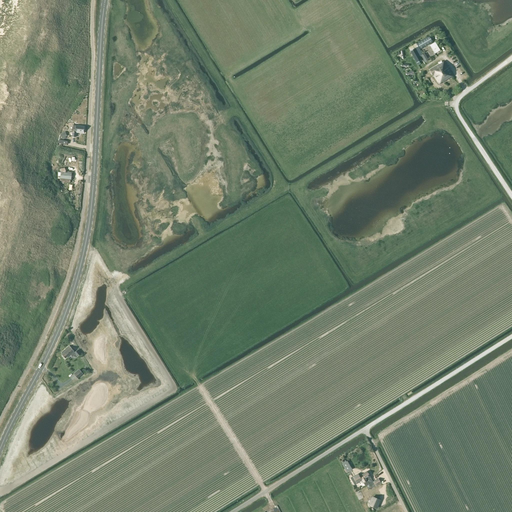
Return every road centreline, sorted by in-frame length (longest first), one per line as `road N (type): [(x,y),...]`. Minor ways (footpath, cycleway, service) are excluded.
road 1 (secondary): [(0,449),(55,338),(82,259),(105,0)]
road 2 (track): [(284,188),(428,106),(456,104)]
road 3 (unclassified): [(511,336),(364,428)]
road 4 (unclassified): [(364,428),(233,511)]
road 5 (track): [(195,378),(272,507)]
